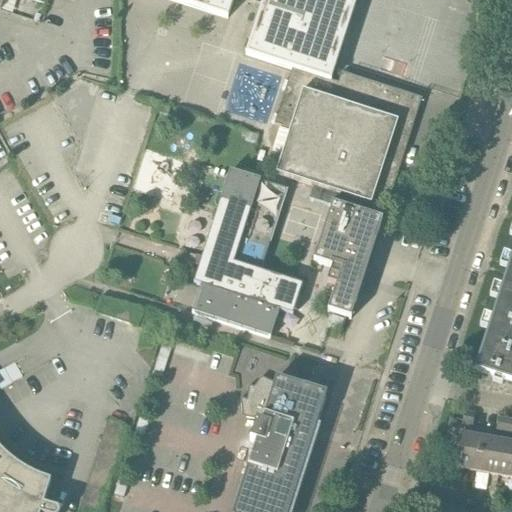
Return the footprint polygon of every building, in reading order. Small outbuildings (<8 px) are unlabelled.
[(11,0),(9,8),(18,10),(20,0),(11,0)] [(293,71),(331,83),(357,0),(167,0),(228,19),(233,0),(261,0),(264,1),(247,56),(293,71)] [(331,83),(293,71),(275,126),(291,131),(276,176),(386,211),(398,174),(413,130),(422,100),(342,74),(338,85),(331,83)] [(192,315),(270,340),(279,313),(293,317),(303,287),(261,274),(288,191),(230,173),(201,266),(194,286),(201,288),(192,315)] [(309,200),(332,207),(332,206),(336,195),(312,188),(309,200)] [(351,321),(383,222),(332,206),(314,263),(332,269),(327,285),(324,296),(332,299),(328,313),(351,321)] [(511,256),(475,371),(511,383),(511,256)] [(98,315),(109,319),(114,302),(103,299),(98,315)] [(114,302),(109,319),(118,322),(124,305),(114,302)] [(124,305),(118,322),(128,325),(133,309),(124,305)] [(133,309),(128,325),(137,328),(143,312),(133,309)] [(327,327),(339,331),(343,319),(331,315),(327,327)] [(181,321),(171,318),(168,330),(177,333),(181,321)] [(14,363),(0,371),(0,389),(0,391),(23,378),(14,363)] [(241,399),(242,418),(257,421),(257,423),(256,422),(250,442),(255,444),(233,511),(289,511),(327,396),(276,380),(272,384),(261,378),(254,389),(249,387),(247,401),(241,399)] [(472,427),(474,415),(464,413),(462,425),(472,427)] [(456,429),(458,421),(448,419),(446,426),(456,429)] [(506,432),(508,421),(498,419),(496,431),(506,432)] [(104,434),(124,440),(128,428),(108,422),(104,434)] [(455,469),(477,473),(484,433),(475,431),(474,437),(460,435),(455,469)] [(484,433),(477,473),(498,477),(504,442),(492,440),(493,434),(484,433)] [(100,445),(120,452),(124,440),(104,434),(100,445)] [(511,443),(504,442),(498,477),(511,478),(511,443)] [(96,457),(117,464),(120,452),(100,445),(96,457)] [(0,511),(57,511),(43,507),(50,484),(40,480),(30,475),(20,470),(11,463),(3,456),(0,453),(0,511)] [(93,469),(113,476),(117,464),(96,457),(93,469)] [(89,481),(109,487),(113,476),(93,469),(89,481)] [(85,493),(105,499),(109,487),(89,481),(85,493)] [(114,495),(123,499),(128,485),(118,482),(114,495)] [(101,511),(105,499),(85,493),(81,504),(101,511)]
